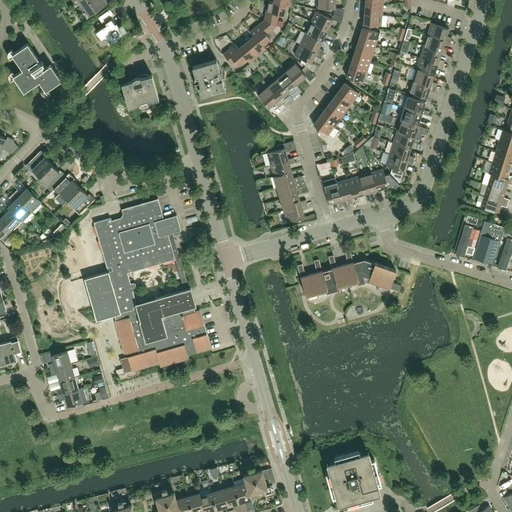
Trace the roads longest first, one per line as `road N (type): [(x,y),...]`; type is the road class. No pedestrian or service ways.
road 1 (residential): [(296,506),(225,260)]
road 2 (residential): [(329,229),(296,107),(336,47),(351,0)]
road 3 (residential): [(377,214),(418,201),(478,19)]
road 4 (residential): [(198,162),(139,177),(45,129)]
road 5 (residential): [(511,284),(395,248),(377,214)]
road 6 (residential): [(28,371),(36,360),(0,248)]
